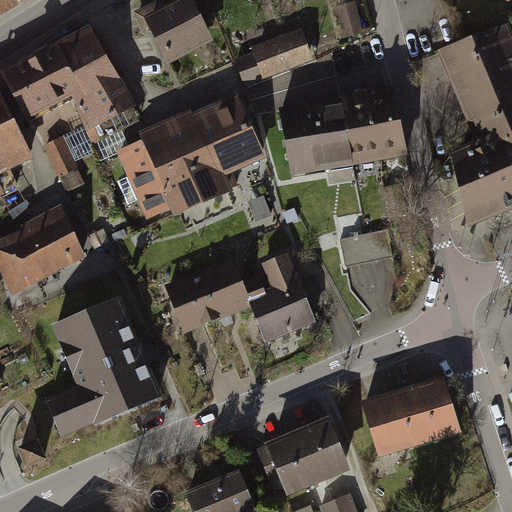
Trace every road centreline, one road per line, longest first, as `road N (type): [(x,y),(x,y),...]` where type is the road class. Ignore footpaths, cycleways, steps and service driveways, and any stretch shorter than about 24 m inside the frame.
road 1 (residential): [(9,511),(453,314)]
road 2 (residential): [(453,314),(381,0)]
road 3 (residential): [(511,497),(453,314)]
